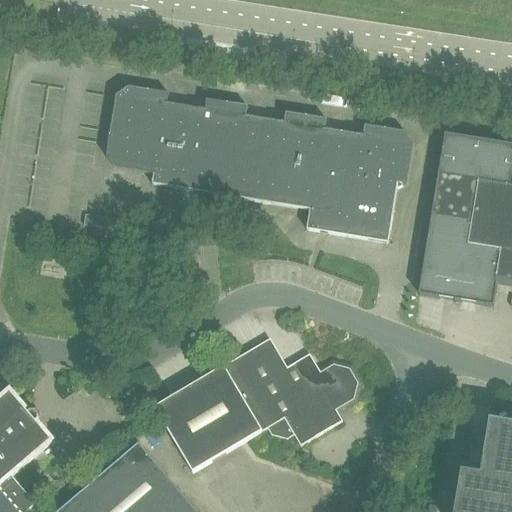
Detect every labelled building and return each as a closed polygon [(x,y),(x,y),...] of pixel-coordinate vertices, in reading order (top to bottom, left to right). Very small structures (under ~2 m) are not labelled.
[(284,124),(247,118),(249,108),(207,102),(205,111),(168,105),(170,95),(129,89),(117,97),(107,157),(116,170),(154,176),(153,186),(311,212),(307,231),(388,244),(398,185),(408,187),(414,146),(406,134),(365,127),(363,137),(326,131),(327,121),(286,114),(284,124)] [(456,301),(455,304),(461,305),(462,302),(475,304),(475,305),(476,306),(476,305),(494,308),(497,284),(511,286),(511,146),(445,136),(419,296),(440,299),(440,300),(441,300),(441,299),(456,301)] [(106,217),(85,215),(84,226),(105,229),(106,217)] [(193,474),(268,429),(272,436),(288,440),(294,436),(301,447),(343,422),(336,411),(354,400),(359,384),(350,370),(334,366),(321,374),(310,356),(288,369),(270,340),(154,409),(193,474)] [(11,394),(0,402),(0,511),(28,511),(36,506),(12,477),(52,443),(36,423),(38,421),(39,416),(35,412),(30,411),(28,414),(11,394)] [(511,511),(511,426),(490,423),(481,478),(462,475),(455,511),(511,511)] [(196,511),(139,445),(59,511),(196,511)]
